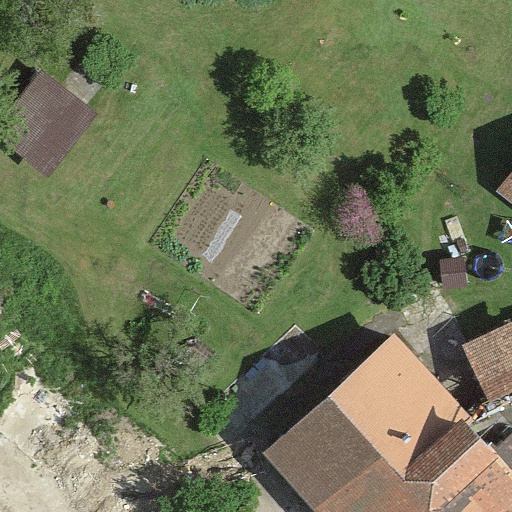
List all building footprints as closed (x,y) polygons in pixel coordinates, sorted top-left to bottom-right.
[(0,112),(0,134),(53,172),(99,107),(36,62),(0,112)] [(511,170),(502,185),(511,191),(511,170)] [(511,391),(511,321),(469,344),(496,398),(511,391)] [(511,462),(399,331),(269,443),(328,511),(507,511),(511,508),(511,462)] [(37,371),(0,413),(0,436),(34,465),(82,410),(37,371)]
